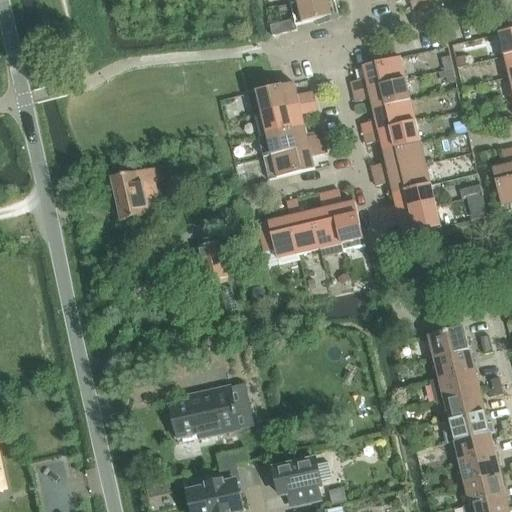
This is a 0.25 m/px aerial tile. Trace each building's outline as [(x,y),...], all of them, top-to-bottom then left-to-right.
[(298,32),(297,27),(339,17),(336,2),(342,0),(289,0),(295,22),(271,27),(273,38),(298,32)] [(429,0),(420,2),(423,12),(431,10),(429,0)] [(420,2),(411,4),(414,14),(423,12),(420,2)] [(511,33),(500,37),(505,59),(511,57),(511,33)] [(466,57),(456,60),(458,68),(468,66),(466,57)] [(450,59),(443,61),(446,73),(453,71),(450,59)] [(367,81),(352,85),(354,95),(407,82),(402,60),(364,69),(367,81)] [(446,73),(439,74),(441,81),(447,80),(448,84),(456,83),(453,71),(446,73)] [(407,82),(354,95),(357,104),(371,101),(374,112),(412,103),(407,82)] [(295,85),(250,96),(255,118),(316,104),(313,94),(298,98),(295,85)] [(412,103),(374,112),(377,123),(362,127),(364,137),(417,124),(412,103)] [(303,117),(318,113),(316,104),(255,118),(260,139),(306,128),(303,117)] [(479,109),(469,112),(471,122),(482,119),(479,109)] [(465,123),(455,126),(457,136),(468,134),(465,123)] [(417,124),(364,137),(367,146),(381,143),(384,154),(422,145),(417,124)] [(306,128),(260,139),(265,160),(325,146),(323,136),(308,140),(306,128)] [(387,165),(372,169),(374,179),(427,166),(422,145),(384,154),(387,165)] [(316,171),(313,159),(328,155),(325,146),(265,160),(270,182),(316,171)] [(511,150),(503,153),(506,168),(494,171),(503,209),(511,206),(511,150)] [(427,166),(374,179),(377,188),(391,185),(394,196),(432,187),(427,166)] [(155,185),(161,184),(158,170),(112,180),(121,223),(129,221),(131,222),(136,222),(137,219),(154,216),(152,209),(160,207),(155,185)] [(432,187),(394,196),(397,207),(382,211),(384,221),(437,208),(432,187)] [(481,188),(461,193),(463,202),(483,197),(481,188)] [(330,194),(344,255),(366,249),(356,204),(343,207),(340,192),(330,194)] [(324,211),(312,214),(322,252),(323,260),(344,255),(330,194),(320,196),(324,211)] [(298,202),(287,204),(291,219),(301,257),(322,252),(312,214),(301,217),(298,202)] [(437,208),(384,221),(387,230),(401,227),(404,239),(442,230),(437,208)] [(485,208),(471,211),(474,223),(488,219),(485,208)] [(291,219),(258,227),(265,254),(276,252),(278,262),(301,257),(291,219)] [(219,245),(199,250),(207,281),(227,276),(219,245)] [(347,275),(339,281),(343,287),(351,282),(347,275)] [(465,329),(430,338),(435,360),(470,351),(465,329)] [(490,338),(481,340),(483,348),(492,346),(490,338)] [(492,346),(483,348),(485,357),(494,355),(492,346)] [(470,351),(435,360),(440,381),(476,372),(470,351)] [(440,381),(431,383),(436,405),(446,403),(481,393),(476,372),(440,381)] [(500,380),(491,382),(493,390),(502,388),(500,380)] [(502,388),(493,390),(495,399),(504,396),(502,388)] [(190,404),(170,409),(177,441),(178,441),(179,445),(199,441),(240,432),(230,389),(189,399),(190,404)] [(481,393),(446,403),(451,423),(486,414),(481,393)] [(486,414),(451,423),(456,444),(491,435),(486,414)] [(511,428),(510,422),(502,424),(504,432),(511,430),(511,428)] [(491,435),(456,444),(461,465),(496,456),(491,435)] [(218,457),(221,471),(250,464),(247,451),(218,457)] [(496,456),(461,465),(466,486),(501,477),(496,456)] [(316,461),(275,471),(281,498),(290,496),(292,509),(321,502),(318,490),(322,489),(316,461)] [(501,477),(466,486),(471,507),(506,498),(501,477)] [(243,511),(237,483),(224,486),(223,483),(208,487),(208,489),(189,494),(193,511),(243,511)] [(156,499),(153,488),(148,489),(150,501),(156,499)] [(347,504),(344,490),(330,493),(333,507),(347,504)] [(471,507),(464,509),(464,511),(511,511),(511,510),(510,511),(506,498),(471,507)]
